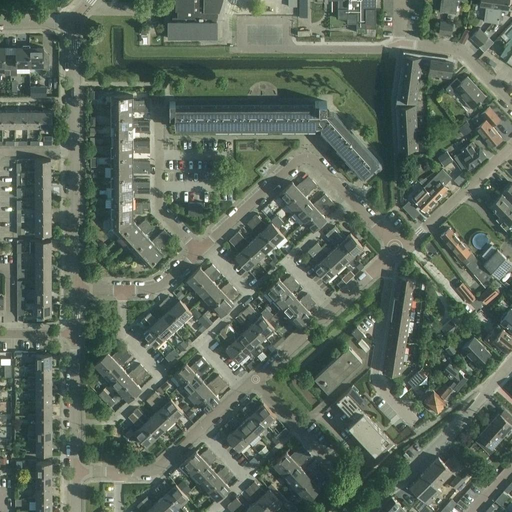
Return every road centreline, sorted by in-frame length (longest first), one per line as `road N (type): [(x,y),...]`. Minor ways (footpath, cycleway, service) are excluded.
road 1 (residential): [(75,289),(73,22)]
road 2 (residential): [(511,102),(459,51),(403,43),(286,49)]
road 3 (residential): [(205,245),(299,160),(314,160),(350,199)]
road 4 (residential): [(413,423),(375,374),(393,256)]
road 5 (tertiary): [(367,511),(493,384)]
road 6 (residential): [(159,98),(160,209),(197,252)]
road 7 (residential): [(330,309),(285,259),(350,199)]
road 8 (residential): [(399,251),(511,144)]
road 9 (residential): [(242,391),(197,340),(248,293)]
road 10 (residential): [(75,471),(75,334)]
road 11 (residential): [(254,379),(335,468)]
